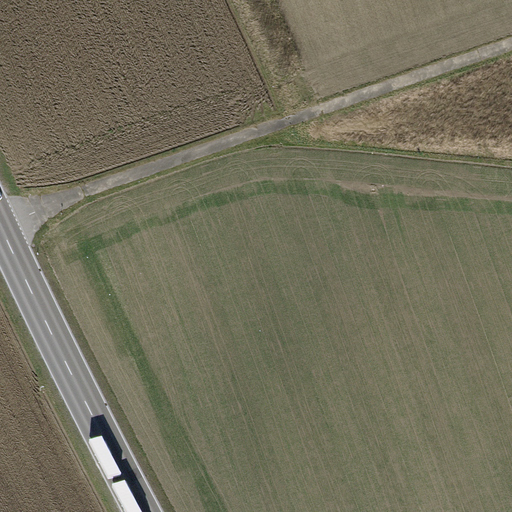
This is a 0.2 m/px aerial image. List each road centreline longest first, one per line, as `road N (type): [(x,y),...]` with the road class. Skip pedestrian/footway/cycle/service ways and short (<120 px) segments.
road 1 (track): [(511,43),(0,219)]
road 2 (secondary): [(0,222),(143,511)]
